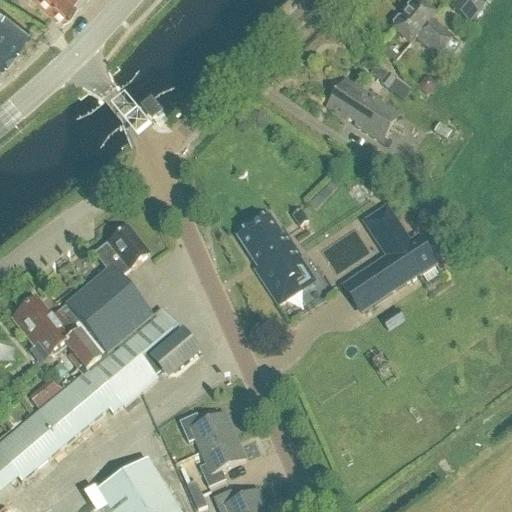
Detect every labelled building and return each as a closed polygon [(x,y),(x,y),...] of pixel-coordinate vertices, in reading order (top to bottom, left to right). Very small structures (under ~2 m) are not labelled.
[(14,0),(0,0),(0,3),(31,36),(40,27),(14,0)] [(74,0),(36,0),(55,18),(59,14),(63,17),(77,2),(74,0)] [(463,0),(452,14),(468,27),(469,26),(471,27),(477,20),(475,18),(490,0),(463,0)] [(437,19),(419,4),(417,6),(413,6),(408,12),(408,13),(408,17),(403,23),(399,23),(398,23),(393,29),(393,30),(395,34),(394,36),(411,51),(416,45),(436,62),(453,43),(432,25),(437,19)] [(0,62),(2,64),(27,31),(0,10),(0,62)] [(382,54),(396,65),(402,57),(388,46),(382,54)] [(370,78),(381,85),(379,87),(387,93),(404,104),(410,95),(394,83),(386,78),(376,70),(370,78)] [(418,89),(420,95),(425,99),(432,98),(435,92),(434,86),(428,82),(422,83),(418,89)] [(380,148),(399,120),(344,84),(325,112),(380,148)] [(141,110),(154,127),(162,122),(149,105),(141,110)] [(308,225),(300,215),(292,221),(300,231),(308,225)] [(279,311),(303,294),(288,271),(300,263),(301,262),(286,239),(283,240),(270,220),(238,241),(257,272),(254,274),(279,311)] [(95,260),(108,276),(115,284),(117,282),(118,284),(150,260),(128,233),(106,251),(95,260)] [(385,261),(341,290),(359,317),(436,266),(418,239),(410,244),(385,261)] [(65,270),(79,265),(72,244),(58,249),(65,270)] [(82,381),(0,450),(0,461),(22,488),(108,415),(112,419),(122,411),(124,412),(158,384),(155,381),(162,376),(174,377),(197,357),(160,314),(151,322),(118,284),(117,282),(115,284),(108,276),(66,312),(61,317),(79,338),(64,350),(81,371),(77,375),(82,381)] [(48,362),(64,350),(79,338),(61,317),(53,323),(38,305),(13,325),(34,352),(38,349),(48,362)] [(0,364),(13,384),(29,373),(0,332),(0,364)] [(12,345),(30,371),(40,364),(22,339),(12,345)] [(0,412),(5,419),(27,402),(22,394),(0,410),(0,412)] [(1,424),(10,435),(22,425),(13,414),(1,424)] [(197,446),(202,458),(236,443),(226,420),(207,428),(202,431),(197,420),(181,427),(190,449),(197,446)] [(236,443),(202,458),(207,470),(200,473),(209,494),(227,486),(223,476),(246,466),(236,443)] [(175,511),(148,469),(99,499),(107,511),(175,511)] [(266,511),(259,495),(236,506),(232,496),(213,505),(216,511),(266,511)]
